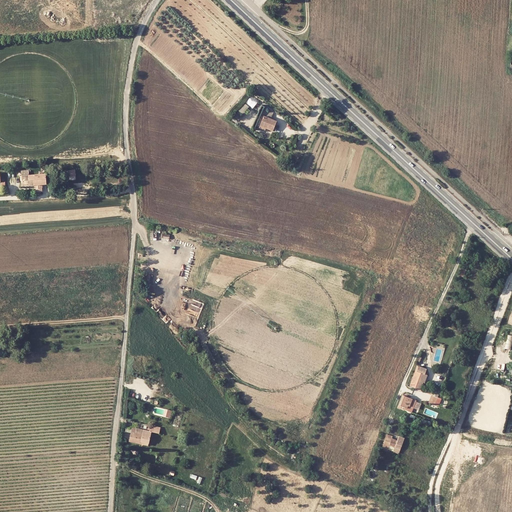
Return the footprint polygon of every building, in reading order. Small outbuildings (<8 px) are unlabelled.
[(251,96),(246,102),(253,107),(258,101),(251,96)] [(263,117),(270,119),(272,115),(269,114),(270,111),(266,110),(263,117)] [(270,119),(263,117),(260,126),(265,128),(272,131),(276,121),(270,119)] [(34,180),(29,180),(29,175),(28,170),(21,171),(21,177),(21,180),(22,186),(34,185),(34,180)] [(29,180),(34,180),(34,185),(46,184),(46,174),(29,175),(29,180)] [(457,274),(462,277),(466,270),(460,268),(457,274)] [(416,366),(409,387),(420,391),(420,389),(423,382),(424,383),(426,375),(424,375),(426,369),(416,366)] [(432,393),(431,395),(437,397),(440,390),(434,388),(432,393)] [(437,397),(431,395),(428,403),(434,405),(437,397)] [(408,405),(409,406),(412,399),(402,396),(400,402),(405,404),(403,407),(406,408),(405,410),(405,411),(408,405)] [(405,411),(411,413),(416,400),(412,399),(409,406),(408,405),(405,411)] [(163,416),(171,418),(172,410),(165,409),(163,416)] [(141,441),(148,443),(150,432),(159,434),(160,427),(151,426),(149,431),(132,428),(129,441),(140,444),(141,441)] [(389,445),(394,447),(395,445),(401,447),(405,438),(398,435),(397,440),(392,439),(392,438),(388,436),(386,440),(384,440),(381,448),(388,450),(389,445)]
